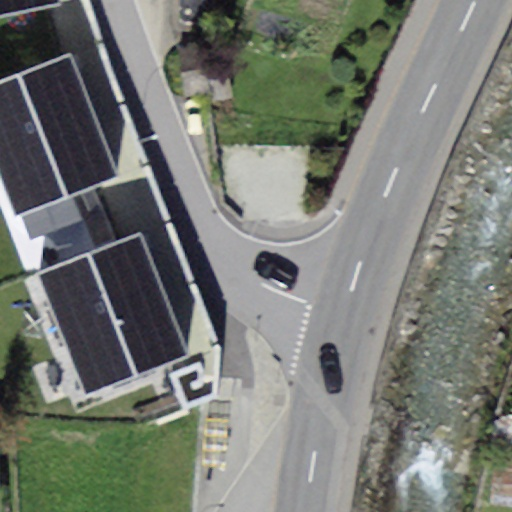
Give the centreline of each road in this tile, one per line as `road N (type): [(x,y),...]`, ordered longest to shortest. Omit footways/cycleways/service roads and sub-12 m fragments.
road 1 (residential): [(346,309),(304,298),(240,262),(200,206),(121,0)]
road 2 (primary): [(346,309),(475,0)]
road 3 (primary): [(306,511),(346,309)]
